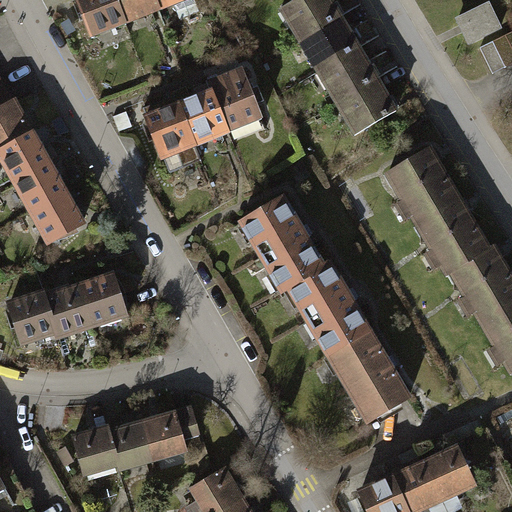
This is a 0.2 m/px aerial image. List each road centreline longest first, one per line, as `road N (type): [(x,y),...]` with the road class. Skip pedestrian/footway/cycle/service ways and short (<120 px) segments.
road 1 (residential): [(25,0),(223,351)]
road 2 (residential): [(383,0),(511,201)]
road 3 (residential): [(0,375),(48,384),(112,379),(223,351)]
road 4 (residential): [(223,351),(314,511)]
